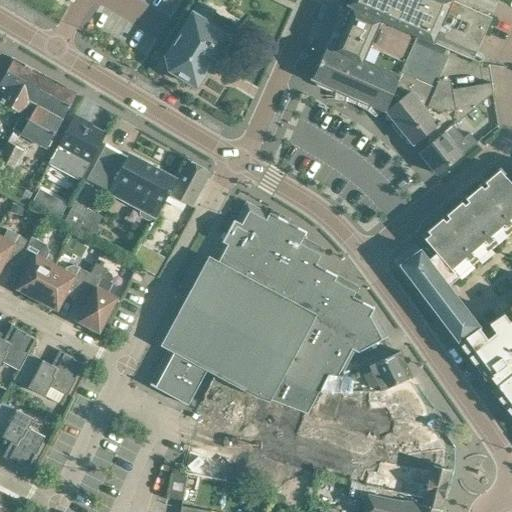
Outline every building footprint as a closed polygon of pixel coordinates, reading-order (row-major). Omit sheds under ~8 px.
[(415,43),(418,36),(473,60),(492,18),(451,0),(349,0),(348,5),(353,7),(341,34),(333,30),(310,79),(316,82),(317,81),(385,111),(393,93),(396,87),(397,88),(403,74),(402,73),(415,43)] [(214,11),(200,3),(199,4),(168,56),(167,55),(167,57),(170,69),(171,70),(182,77),(185,83),(192,83),(196,85),(206,69),(213,73),(234,39),(219,29),(225,19),(213,11),(214,11)] [(415,43),(402,73),(403,74),(433,87),(447,57),(415,43)] [(14,130),(42,74),(13,58),(3,77),(0,75),(0,104),(0,105),(1,104),(19,114),(12,128),(14,130)] [(42,74),(14,130),(47,148),(63,120),(62,120),(77,93),(42,74)] [(399,128),(442,93),(441,93),(436,91),(436,88),(433,87),(403,74),(397,88),(403,96),(385,111),(399,128)] [(432,129),(439,137),(450,128),(493,94),(491,83),(450,90),(450,93),(445,93),(442,93),(399,128),(413,145),(432,129)] [(74,116),(65,133),(49,163),(81,181),(106,135),(85,123),(86,122),(74,116)] [(450,128),(439,137),(420,152),(437,174),(477,142),(470,133),(460,141),(450,128)] [(0,170),(9,175),(22,151),(7,143),(0,156),(0,170)] [(169,194),(177,179),(129,153),(128,156),(106,144),(87,179),(108,191),(108,192),(141,209),(139,213),(141,217),(148,222),(152,220),(154,216),(156,217),(169,194)] [(177,179),(169,194),(192,207),(210,172),(187,159),(177,179)] [(458,341),(479,326),(470,315),(464,307),(448,286),(511,231),(511,183),(504,175),(505,173),(500,167),(421,235),(426,242),(427,241),(436,253),(428,260),(420,250),(400,265),(444,323),(458,341)] [(41,190),(33,205),(58,219),(67,203),(41,190)] [(103,216),(74,202),(64,223),(92,237),(103,216)] [(223,383),(224,384),(227,379),(258,395),(307,413),(319,392),(328,374),(338,376),(352,349),(358,352),(387,337),(373,310),(374,308),(353,296),(358,287),(316,264),(323,250),(303,238),(306,232),(270,212),(269,214),(246,202),(236,221),(234,220),(212,260),(208,258),(162,344),(170,348),(150,384),(188,405),(208,368),(217,373),(213,380),(215,380),(223,383)] [(10,213),(21,217),(24,207),(13,204),(10,213)] [(0,236),(0,269),(5,261),(15,267),(29,240),(9,230),(4,238),(0,236)] [(37,299),(55,266),(45,260),(49,251),(47,244),(32,236),(29,241),(15,267),(26,272),(18,288),(37,299)] [(141,245),(133,260),(140,264),(138,266),(155,275),(164,257),(141,245)] [(90,273),(76,299),(87,305),(79,321),(86,325),(85,327),(98,334),(117,298),(97,288),(107,269),(96,263),(90,273)] [(76,299),(90,273),(79,267),(75,265),(67,267),(65,271),(55,266),(37,299),(57,309),(66,293),(76,299)] [(141,283),(145,273),(136,269),(131,278),(141,283)] [(459,342),(458,342),(486,380),(491,377),(497,386),(492,390),(492,391),(493,392),(500,401),(506,409),(507,410),(511,415),(511,364),(510,363),(511,361),(511,309),(511,321),(510,323),(504,315),(490,324),(497,334),(487,341),(479,329),(480,327),(479,326),(458,341),(459,342)] [(28,353),(36,339),(10,325),(10,326),(16,329),(9,342),(0,337),(0,365),(2,362),(18,370),(19,370),(28,353)] [(18,370),(18,371),(14,380),(26,387),(44,397),(50,387),(66,395),(61,404),(62,405),(83,364),(58,350),(57,351),(64,355),(57,368),(28,353),(19,370),(18,370)] [(379,389),(412,376),(399,351),(369,366),(379,389)] [(347,392),(350,393),(352,377),(328,376),(320,392),(325,392),(338,392),(347,392)] [(412,376),(338,408),(368,477),(392,467),(396,474),(413,466),(412,465),(412,466),(409,459),(442,445),(413,379),(413,378),(413,377),(412,377),(412,376)] [(215,380),(211,392),(218,394),(223,383),(215,380)] [(223,383),(218,394),(226,397),(230,386),(224,384),(223,383)] [(230,386),(226,397),(233,399),(237,388),(230,386)] [(237,388),(233,399),(240,402),(244,391),(237,388)] [(244,391),(240,402),(247,405),(251,393),(244,391)] [(320,392),(317,401),(323,403),(328,405),(330,401),(326,399),(328,392),(325,392),(320,392)] [(328,392),(326,399),(330,401),(337,404),(338,392),(328,392)] [(338,392),(337,404),(338,404),(347,400),(347,392),(338,392)] [(251,393),(247,405),(254,407),(258,396),(251,393)] [(258,396),(254,407),(262,410),(266,399),(258,396)] [(266,399),(262,410),(269,412),(273,401),(266,399)] [(273,401),(269,412),(276,415),(280,404),(273,401)] [(317,401),(314,408),(326,412),(328,405),(323,403),(317,401)] [(0,435),(16,444),(9,457),(3,454),(3,455),(28,469),(45,437),(28,428),(32,420),(13,410),(13,409),(2,403),(0,406),(0,435)] [(280,404),(276,415),(283,418),(287,406),(280,404)] [(287,406),(283,418),(290,420),(294,409),(287,406)] [(314,408),(312,415),(316,417),(323,419),(326,412),(314,408)] [(294,409),(290,420),(297,423),(302,411),(294,409)] [(302,411),(297,423),(305,425),(309,414),(302,411)] [(309,414),(305,425),(312,428),(316,417),(312,415),(309,414)] [(316,417),(312,428),(319,430),(323,419),(316,417)] [(421,506),(440,511),(451,470),(432,465),(428,464),(423,483),(388,472),(384,489),(423,499),(421,506)] [(423,499),(384,489),(349,480),(346,496),(366,500),(363,511),(440,511),(421,506),(423,499)] [(0,511),(10,511),(17,500),(4,494),(3,496),(0,494),(0,511)]
